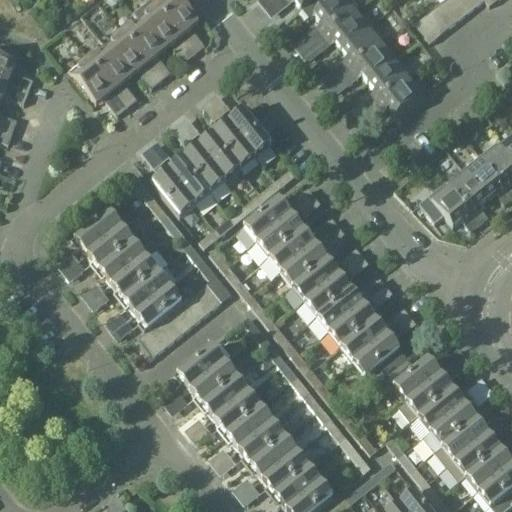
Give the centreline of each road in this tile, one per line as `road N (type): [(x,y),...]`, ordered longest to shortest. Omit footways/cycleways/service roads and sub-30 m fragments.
road 1 (residential): [(485,294),(446,286),(347,179),(247,51)]
road 2 (residential): [(23,228),(247,51)]
road 3 (residential): [(154,434),(25,269),(23,228)]
road 4 (residential): [(23,228),(23,205),(70,89)]
road 5 (residential): [(54,511),(154,434)]
